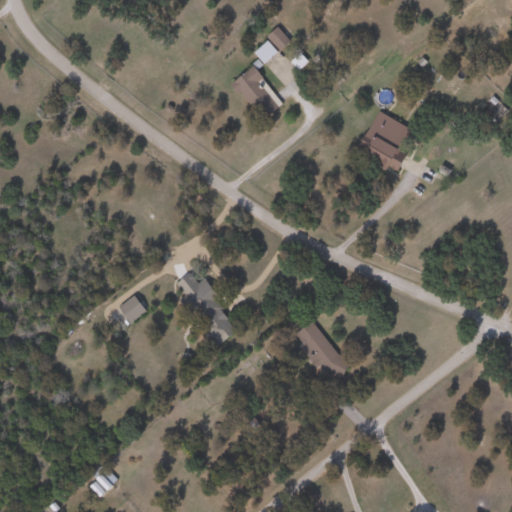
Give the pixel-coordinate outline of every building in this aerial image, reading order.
[(233,84),(252,66),(284,101),(264,119),(233,84)] [(357,152),(378,111),(413,129),(399,156),(405,160),(398,173),(357,152)] [(181,297),(184,295),(176,283),(193,271),(234,333),(214,346),(181,297)] [(145,310),(131,321),(119,307),(134,295),(145,310)] [(348,368),(328,383),(293,335),(313,320),(348,368)]
